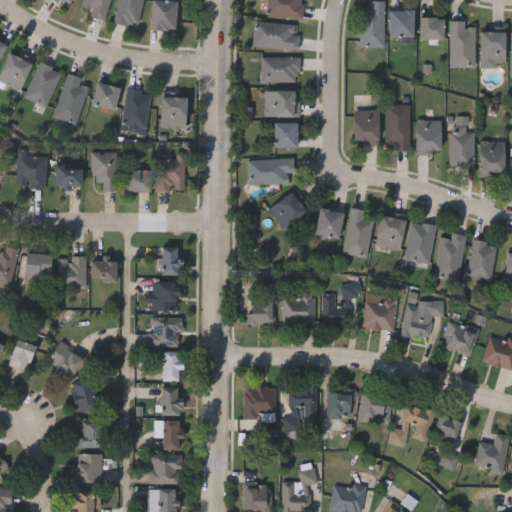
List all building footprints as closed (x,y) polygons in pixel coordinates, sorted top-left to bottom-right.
[(54,0),(70,9),(75,0),(54,0)] [(90,9),(81,7),(82,0),(108,0),(103,20),(88,15),(90,9)] [(140,0),(136,26),(113,21),(116,0),(140,0)] [(173,0),(175,28),(150,29),(149,0),(173,0)] [(266,14),(267,0),(302,0),(301,16),(266,14)] [(359,45),(359,6),(369,6),(369,0),(384,0),(384,45),(359,45)] [(413,8),(413,34),(389,34),(389,8),(413,8)] [(443,16),(443,36),(419,36),(419,16),(443,16)] [(299,23),(297,48),(253,45),(254,20),(299,23)] [(449,66),(449,20),(474,20),(474,66),(449,66)] [(480,66),(480,30),(504,30),(504,66),(480,66)] [(0,61),(9,47),(0,41),(0,61)] [(18,89),(0,80),(0,67),(7,52),(30,62),(18,89)] [(298,55),(298,80),(260,80),(260,55),(298,55)] [(60,72),(43,106),(22,96),(39,61),(60,72)] [(78,84),(86,86),(74,124),(51,117),(65,73),(80,77),(78,84)] [(118,87),(112,110),(89,103),(95,81),(118,87)] [(121,129),(125,88),(148,90),(144,131),(121,129)] [(298,115),(263,115),(263,88),(298,88),(298,115)] [(183,126),(159,126),(159,96),(183,96),(183,126)] [(394,149),(394,142),(384,142),(384,103),(409,103),(409,149),(394,149)] [(353,138),(353,109),(378,109),(378,144),(363,144),(363,138),(353,138)] [(415,151),(415,119),(440,119),(440,151),(415,151)] [(273,121),(296,121),(296,145),(273,145),(273,121)] [(473,130),(473,166),(449,166),(449,125),(466,125),(466,130),(473,130)] [(0,136),(10,139),(2,175),(0,174),(0,136)] [(504,140),(504,173),(478,173),(478,140),(504,140)] [(47,157),(40,190),(12,184),(19,151),(47,157)] [(100,191),(100,181),(89,181),(89,152),(114,152),(114,191),(100,191)] [(182,190),(154,190),(154,156),(182,156),(182,190)] [(293,171),(287,171),(287,183),(247,183),(247,158),(293,158),(293,171)] [(79,185),(53,185),(53,166),(79,166),(79,185)] [(149,169),(149,191),(122,191),(122,169),(149,169)] [(305,211),(282,228),(267,208),(290,190),(305,211)] [(313,232),(319,206),(343,212),(337,238),(313,232)] [(373,212),(366,256),(342,252),(350,208),(373,212)] [(404,218),(398,249),(374,244),(380,214),(404,218)] [(429,262),(405,259),(410,221),(433,224),(429,262)] [(440,236),(450,237),(451,232),(466,234),(459,279),(434,275),(440,236)] [(467,276),(471,239),(495,241),(491,279),(467,276)] [(0,252),(1,253),(3,245),(18,249),(7,284),(0,281),(0,252)] [(160,273),(160,246),(179,246),(179,273),(160,273)] [(511,251),(511,282),(503,281),(507,251),(511,251)] [(22,275),(23,253),(49,253),(48,275),(22,275)] [(55,256),(83,256),(83,288),(55,288),(55,256)] [(114,280),(88,280),(88,259),(114,259),(114,280)] [(181,296),(176,296),(176,310),(149,310),(149,282),(181,282),(181,296)] [(259,290),(259,282),(274,282),(274,323),(247,323),(247,290),(259,290)] [(338,282),(359,282),(359,297),(351,297),(352,321),(322,322),(321,293),(338,292),(338,282)] [(282,293),(314,293),(314,323),(282,323),(282,293)] [(365,297),(397,302),(392,330),(361,325),(365,297)] [(406,304),(419,306),(418,314),(424,315),(427,298),(444,301),(441,316),(433,314),(428,340),(400,334),(406,304)] [(148,317),(179,317),(179,344),(148,344),(148,317)] [(478,328),(470,354),(441,346),(448,319),(478,328)] [(511,367),(482,362),(487,334),(511,338),(511,367)] [(25,370),(6,364),(14,339),(33,344),(25,370)] [(68,376),(45,360),(59,341),(82,357),(68,376)] [(160,380),(160,350),(179,350),(179,380),(160,380)] [(68,384),(85,377),(96,405),(79,411),(68,384)] [(316,384),(317,418),(300,418),(300,436),(286,436),(285,385),(316,384)] [(243,385),(274,385),(274,414),(243,414),(243,385)] [(159,414),(159,386),(180,386),(180,414),(159,414)] [(351,417),(326,417),(326,387),(351,387),(351,417)] [(390,395),(391,420),(361,422),(359,396),(390,395)] [(424,440),(410,436),(414,424),(407,422),(401,445),(388,441),(392,426),(400,428),(407,403),(432,410),(424,440)] [(459,420),(451,444),(430,437),(438,413),(459,420)] [(76,447),(76,417),(104,417),(104,447),(76,447)] [(160,449),(160,420),(179,420),(179,449),(160,449)] [(504,471),(474,467),(478,440),(493,442),(494,431),(509,433),(504,471)] [(439,463),(445,450),(457,455),(451,468),(439,463)] [(100,482),(71,482),(71,453),(100,453),(100,482)] [(147,482),(147,453),(179,453),(179,482),(147,482)] [(0,475),(9,472),(1,456),(0,456),(0,475)] [(309,483),(310,510),(282,511),(281,481),(299,480),(299,469),(315,468),(315,482),(309,483)] [(334,482),(365,488),(360,511),(339,511),(329,510),(334,482)] [(243,511),(243,485),(270,485),(270,511),(243,511)] [(0,511),(0,488),(9,488),(9,511),(0,511)] [(157,511),(157,488),(177,488),(177,511),(157,511)] [(96,491),(96,511),(76,511),(76,509),(69,509),(69,491),(96,491)]
